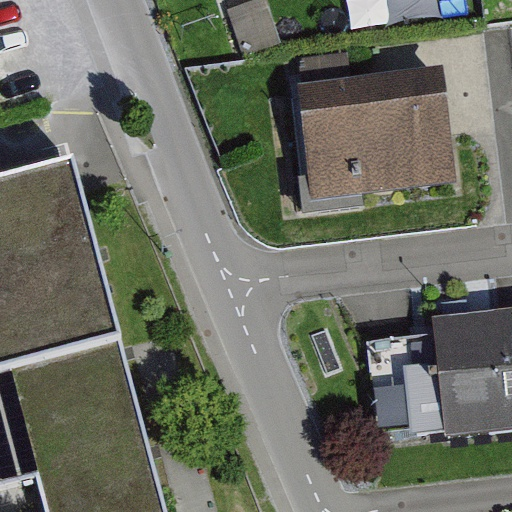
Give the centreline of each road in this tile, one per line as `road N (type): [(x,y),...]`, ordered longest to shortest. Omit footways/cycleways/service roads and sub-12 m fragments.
road 1 (tertiary): [(118,0),(220,267),(239,290)]
road 2 (residential): [(239,290),(511,249)]
road 3 (tertiary): [(239,290),(247,332),(327,511)]
road 4 (residential): [(381,511),(511,497)]
